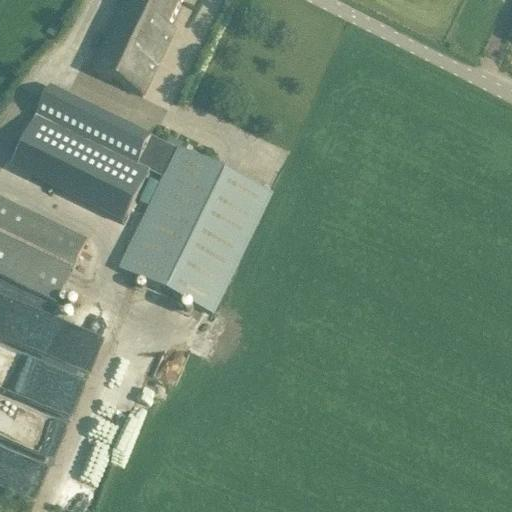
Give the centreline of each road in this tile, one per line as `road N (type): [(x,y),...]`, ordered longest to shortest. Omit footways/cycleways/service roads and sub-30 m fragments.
road 1 (unclassified): [(511,98),(310,0)]
road 2 (track): [(38,511),(114,342)]
